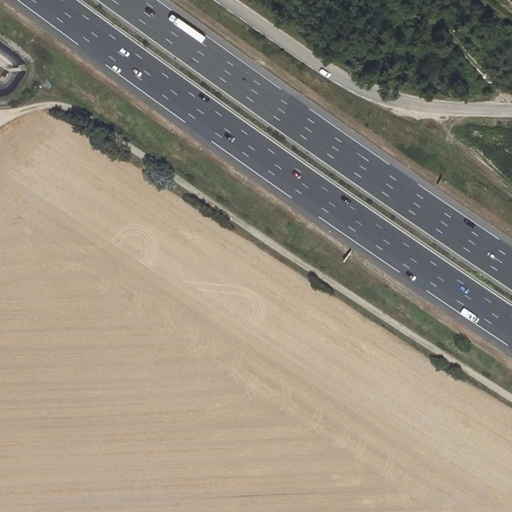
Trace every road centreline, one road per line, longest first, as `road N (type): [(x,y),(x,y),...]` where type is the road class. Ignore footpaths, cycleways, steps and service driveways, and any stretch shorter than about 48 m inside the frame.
road 1 (track): [(3,117),(42,105),(79,113),(511,400)]
road 2 (motorway): [(47,0),(511,327)]
road 3 (motorway): [(511,269),(127,0)]
road 4 (unclassified): [(225,0),(350,87),(431,110),(511,110)]
